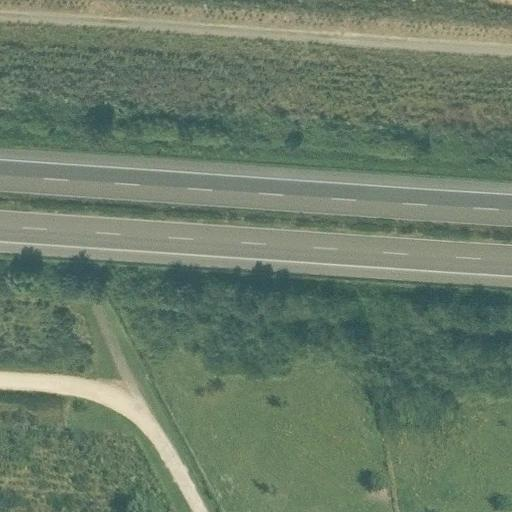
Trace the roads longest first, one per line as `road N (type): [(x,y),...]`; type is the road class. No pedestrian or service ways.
road 1 (track): [(511,51),(0,17)]
road 2 (motorway): [(0,225),(511,257)]
road 3 (motorway): [(511,205),(0,174)]
road 4 (track): [(0,381),(121,398),(166,447),(203,511)]
